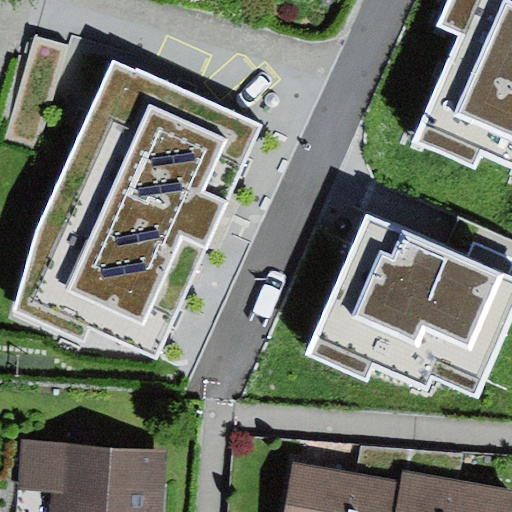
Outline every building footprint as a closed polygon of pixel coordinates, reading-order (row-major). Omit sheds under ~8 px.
[(405,134),(511,180),(511,0),(435,0),(424,28),(447,38),(405,134)] [(36,37),(6,139),(36,148),(66,46),(36,37)] [(36,227),(18,312),(85,342),(92,324),(160,356),(261,124),(114,59),(36,227)] [(362,234),(346,227),(291,355),(373,390),(382,370),(427,389),(434,374),(476,392),(511,309),(511,278),(370,217),(362,234)] [(165,511),(169,452),(27,442),(24,487),(65,490),(63,511),(165,511)] [(356,473),(293,462),(285,511),(395,511),(405,452),(363,449),(356,473)] [(460,459),(405,452),(395,511),(511,511),(511,510),(511,493),(455,484),(460,459)]
